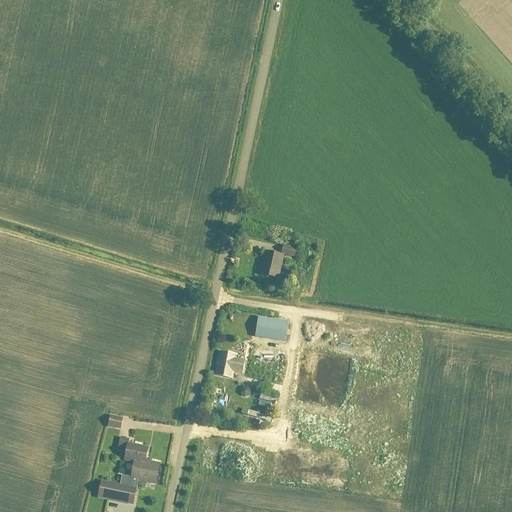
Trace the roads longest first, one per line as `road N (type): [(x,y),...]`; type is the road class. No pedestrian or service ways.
road 1 (unclassified): [(168,511),(280,0)]
road 2 (tertiary): [(511,124),(403,0)]
